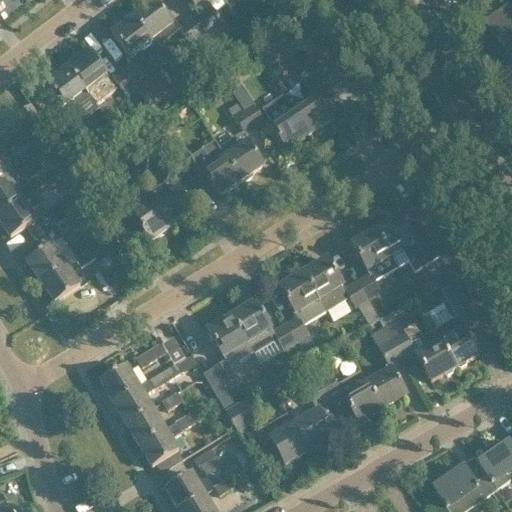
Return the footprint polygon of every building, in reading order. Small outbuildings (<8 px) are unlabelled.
[(187,0),(195,10),(193,11),(197,17),(188,23),(202,41),(215,31),(211,25),(219,19),(215,14),(205,2),(207,0),(187,0)] [(154,3),(134,19),(143,31),(151,42),(157,49),(168,41),(163,33),(172,26),(166,19),(154,3)] [(511,13),(509,9),(485,25),(500,46),(503,44),(511,56),(511,13)] [(122,28),(111,36),(128,59),(127,60),(126,61),(130,67),(131,66),(136,73),(137,74),(162,55),(157,49),(151,42),(143,31),(134,19),(133,20),(131,21),(128,19),(122,24),(122,28)] [(268,20),(253,31),(262,42),(276,31),(268,20)] [(179,30),(178,31),(179,32),(192,49),(202,41),(188,23),(179,30)] [(268,49),(258,56),(266,69),(277,62),(268,49)] [(69,69),(67,70),(90,101),(95,107),(96,107),(116,92),(105,77),(107,76),(101,69),(89,53),(78,61),(75,60),(69,66),(69,69)] [(300,110),(294,114),(310,138),(333,123),(325,111),(323,108),(335,100),(328,88),(338,81),(322,57),(312,64),(304,69),(304,73),(307,78),(305,80),(302,82),(314,100),(300,110)] [(130,67),(122,73),(135,91),(145,103),(154,96),(144,83),(138,76),(136,73),(131,66),(130,67)] [(56,78),(46,86),(58,102),(63,109),(62,110),(66,116),(68,118),(90,101),(67,70),(66,71),(63,71),(56,75),(56,78)] [(113,80),(112,80),(126,98),(135,91),(122,73),(113,80)] [(241,87),(230,94),(238,106),(243,113),(255,131),(265,125),(253,106),(241,87)] [(285,101),(264,115),(273,128),(271,129),(276,137),(287,153),(310,138),(294,114),(285,101)] [(144,106),(134,114),(145,130),(156,122),(144,106)] [(238,106),(229,112),(246,138),(255,131),(243,113),(238,106)] [(30,136),(44,127),(30,107),(17,116),(30,136)] [(66,116),(56,124),(69,141),(79,133),(68,118),(66,116)] [(0,141),(12,134),(5,124),(0,127),(0,141)] [(44,127),(30,136),(31,137),(44,157),(58,148),(44,127)] [(242,136),(220,151),(242,184),(242,183),(245,184),(252,180),(252,177),(264,169),(248,145),(242,136)] [(182,150),(173,156),(187,177),(196,171),(197,170),(201,177),(203,176),(208,182),(219,199),(242,184),(220,151),(216,145),(191,162),(182,150)] [(173,156),(164,162),(178,183),(187,177),(173,156)] [(9,182),(0,188),(0,217),(23,203),(34,195),(26,184),(48,170),(41,159),(8,181),(9,182)] [(78,212),(92,203),(86,195),(91,191),(75,167),(60,176),(74,197),(47,214),(56,227),(78,212)] [(0,188),(9,182),(0,168),(0,188)] [(175,191),(169,182),(160,188),(159,187),(149,194),(156,205),(173,230),(195,215),(178,189),(175,191)] [(0,224),(11,241),(28,230),(37,224),(30,214),(41,206),(34,195),(23,203),(0,217),(0,224)] [(120,204),(116,198),(97,210),(115,238),(124,232),(128,238),(140,230),(150,245),(173,230),(156,205),(136,219),(124,201),(120,204)] [(78,212),(56,227),(63,237),(65,236),(75,229),(78,227),(85,222),(78,212)] [(377,232),(375,233),(397,270),(408,264),(414,274),(423,270),(440,260),(426,235),(413,242),(401,222),(399,218),(387,226),(383,225),(378,228),(377,229),(376,232),(377,232)] [(363,240),(351,247),(361,264),(367,273),(369,277),(373,284),(397,270),(375,233),(373,234),(370,233),(364,236),(364,238),(363,240)] [(41,286),(66,269),(52,247),(26,265),(41,286)] [(90,251),(75,261),(81,271),(97,261),(90,251)] [(326,314),(350,300),(343,288),(327,262),(303,276),(326,314)] [(55,307),(80,290),(66,269),(41,286),(55,307)] [(303,276),(279,291),(289,308),(295,317),(297,321),(285,328),(296,346),(309,339),(302,328),(326,314),(303,276)] [(369,277),(357,285),(368,303),(380,296),(373,284),(369,277)] [(357,285),(345,292),(350,300),(356,311),(358,309),(369,328),(380,322),(368,303),(357,285)] [(444,307),(428,316),(430,320),(437,331),(434,333),(441,344),(440,344),(455,371),(457,370),(460,371),(466,368),(466,365),(480,357),(466,333),(479,326),(475,320),(470,310),(474,307),(464,289),(459,293),(456,286),(442,294),(448,304),(444,307)] [(427,296),(417,302),(424,314),(434,308),(427,296)] [(255,305),(232,319),(254,356),(253,357),(254,358),(277,344),(283,354),(296,346),(285,328),(273,335),(271,331),(266,322),(255,305)] [(213,344),(192,357),(213,392),(226,385),(223,379),(231,374),(255,360),(254,358),(253,357),(254,356),(232,319),(207,334),(213,344)] [(396,324),(384,330),(402,362),(414,355),(397,326),(396,324)] [(389,369),(402,362),(384,330),(371,337),(389,369)] [(420,336),(407,343),(414,355),(416,358),(421,368),(431,385),(444,378),(447,379),(452,376),(453,372),(455,371),(440,344),(441,344),(434,333),(422,339),(420,336)] [(142,371),(167,356),(162,347),(137,362),(142,371)] [(126,428),(153,412),(145,398),(183,375),(178,366),(150,382),(150,384),(140,390),(114,406),(126,428)] [(114,406),(140,390),(127,369),(100,385),(114,406)] [(382,413),(407,399),(391,372),(367,386),(382,413)] [(329,373),(316,381),(329,404),(340,424),(341,424),(338,418),(339,417),(349,411),(356,423),(358,426),(382,413),(367,386),(360,374),(337,387),(329,373)] [(316,381),(303,388),(318,413),(328,430),(329,429),(339,423),(340,425),(340,424),(329,404),(316,381)] [(167,415),(183,405),(177,395),(160,405),(167,415)] [(237,435),(259,421),(247,401),(225,414),(237,435)] [(139,449),(166,433),(153,412),(126,428),(139,449)] [(309,454),(334,440),(328,430),(318,413),(294,427),(309,454)] [(166,433),(139,449),(153,471),(156,469),(179,455),(172,443),(181,438),(180,436),(195,427),(190,418),(189,416),(174,425),(175,427),(166,433)] [(309,454),(294,427),(287,416),(258,433),(259,434),(263,440),(267,446),(271,443),(285,468),(309,454)] [(482,467),(480,468),(487,479),(492,486),(496,493),(499,491),(510,483),(505,477),(511,472),(511,441),(508,444),(510,447),(482,467)] [(207,478),(222,469),(217,460),(201,469),(207,478)] [(465,472),(434,493),(446,511),(470,511),(497,494),(496,493),(492,486),(487,479),(480,468),(478,465),(474,461),(463,469),(465,472)] [(177,511),(179,511),(204,497),(191,476),(165,491),(177,511)] [(219,499),(234,490),(228,480),(213,490),(219,499)] [(213,511),(204,497),(179,511),(213,511)] [(8,511),(0,500),(0,511),(8,511)]
